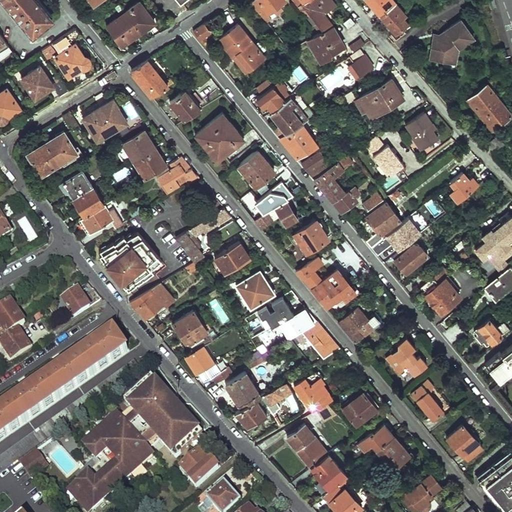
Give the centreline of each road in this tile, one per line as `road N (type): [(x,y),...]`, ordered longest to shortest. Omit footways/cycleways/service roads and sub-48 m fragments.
road 1 (residential): [(116,68),(488,511)]
road 2 (residential): [(179,28),(511,428)]
road 3 (residential): [(66,242),(301,511)]
road 4 (residential): [(346,0),(511,185)]
road 5 (residential): [(0,143),(116,68)]
